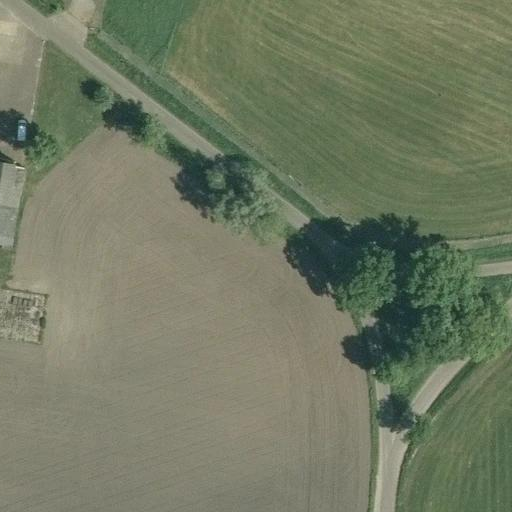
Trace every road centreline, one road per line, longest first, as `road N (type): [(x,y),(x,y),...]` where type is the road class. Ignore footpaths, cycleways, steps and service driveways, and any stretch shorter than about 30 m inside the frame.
road 1 (unclassified): [(340,259),(7,0)]
road 2 (unclassified): [(388,457),(368,328),(340,259)]
road 3 (unclassified): [(388,457),(436,382),(511,310)]
road 4 (unclassified): [(511,269),(419,275),(340,259)]
